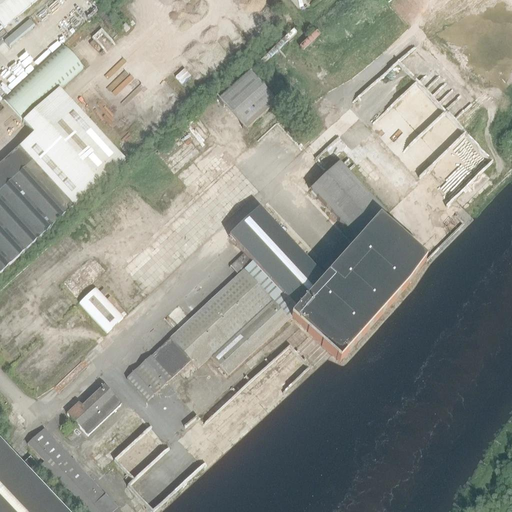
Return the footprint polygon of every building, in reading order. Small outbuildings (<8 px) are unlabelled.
[(38,0),(0,0),(0,24),(4,29),(38,0)] [(33,20),(7,43),(12,49),(38,25),(33,20)] [(130,30),(125,24),(121,28),(126,33),(130,30)] [(34,135),(19,148),(0,165),(0,275),(74,208),(124,161),(59,91),(83,69),(62,46),(3,101),(34,135)] [(245,132),(275,104),(248,74),(218,101),(245,132)] [(156,352),(127,379),(147,402),(180,372),(190,362),(197,369),(210,358),(228,378),(291,320),(340,363),(408,286),(425,262),(380,221),(386,216),(339,166),(311,192),(359,243),(329,277),(325,273),(321,278),(259,211),(229,239),(244,255),(231,268),(238,276),(156,352)] [(106,334),(123,319),(95,289),(79,305),(106,334)] [(79,403),(68,414),(88,436),(120,406),(113,398),(113,399),(102,388),(82,407),(79,403)] [(119,511),(45,430),(28,446),(45,464),(38,470),(76,511),(119,511)] [(0,511),(62,511),(0,445),(0,511)] [(22,466),(28,473),(36,466),(29,459),(22,466)]
